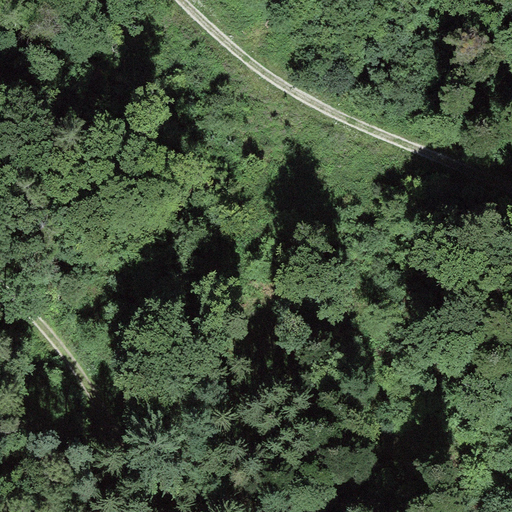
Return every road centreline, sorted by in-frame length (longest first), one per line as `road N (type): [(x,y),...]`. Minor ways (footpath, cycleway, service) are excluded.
road 1 (track): [(195,46),(511,181)]
road 2 (track): [(0,279),(87,374),(182,511)]
